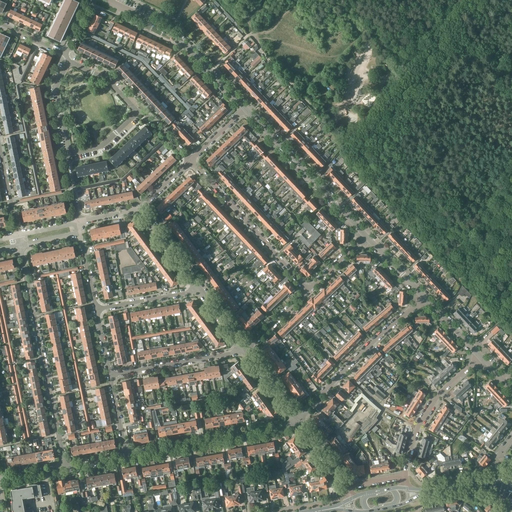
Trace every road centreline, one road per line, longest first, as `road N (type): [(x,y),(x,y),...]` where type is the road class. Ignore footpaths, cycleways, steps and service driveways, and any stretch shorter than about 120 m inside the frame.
road 1 (residential): [(65,467),(19,246)]
road 2 (residential): [(296,421),(426,299)]
road 3 (residential): [(245,108),(178,37),(107,0)]
road 4 (residential): [(367,236),(245,108)]
road 5 (residential): [(307,290),(190,160)]
road 6 (residential): [(126,456),(296,421)]
road 7 (residential): [(404,475),(417,427),(438,394),(480,357)]
road 8 (residential): [(110,375),(245,350)]
road 9 (track): [(245,37),(251,33),(318,98),(347,103)]
